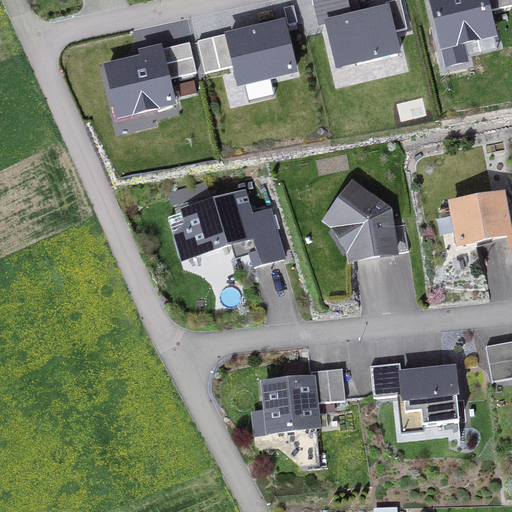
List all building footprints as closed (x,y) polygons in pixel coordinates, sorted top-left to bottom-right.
[(400,0),(385,4),(387,11),(327,25),(336,65),(356,61),(357,65),(397,56),(392,33),(407,30),(400,0)] [(511,0),(435,0),(431,1),(441,45),(458,41),(459,46),(477,42),(475,37),(492,33),(488,13),(511,7),(511,0)] [(227,36),(197,43),(205,74),(234,67),(239,86),(294,73),(283,27),(228,40),(227,36)] [(118,118),(173,105),(167,81),(196,74),(189,44),(141,56),(142,62),(106,70),(118,118)] [(404,222),(389,224),(387,213),(352,188),(328,221),(350,236),(353,262),(408,252),(404,222)] [(248,218),(241,197),(168,219),(180,260),(231,246),(234,255),(249,251),(254,269),(283,260),(275,232),(270,233),(264,214),(248,218)] [(459,246),(508,237),(507,227),(501,198),(452,206),(459,246)] [(400,365),(370,368),(373,400),(403,397),(405,415),(421,413),(422,427),(458,424),(453,371),(401,377),(400,365)] [(330,404),(345,403),(342,370),(327,372),(330,404)] [(253,416),(255,435),(316,429),(311,381),(264,386),(267,415),(253,416)]
